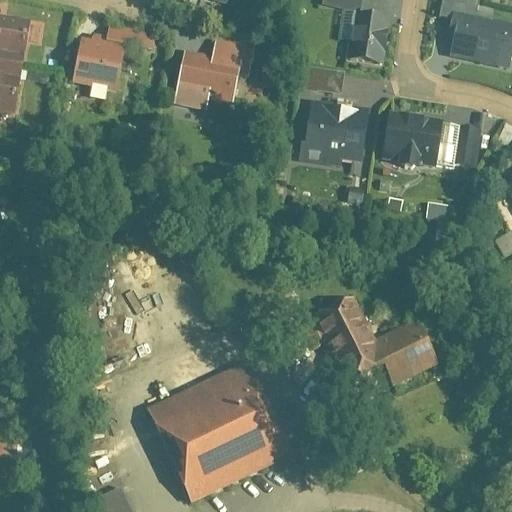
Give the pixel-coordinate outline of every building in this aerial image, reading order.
[(322,0),(322,5),(359,11),(360,0),(322,0)] [(458,12),(475,16),(478,1),(475,0),(440,0),(438,15),(457,19),(458,12)] [(449,57),(509,70),(511,53),(511,23),(475,16),(458,12),(457,19),(449,57)] [(0,55),(22,59),(29,19),(0,13),(0,55)] [(346,59),(382,65),(390,19),(353,13),(346,59)] [(79,39),(71,84),(113,92),(121,47),(79,39)] [(183,52),(174,99),(231,110),(238,75),(248,77),(253,46),(216,39),(213,58),(183,52)] [(46,47),(43,63),(60,66),(63,50),(46,47)] [(0,55),(0,76),(18,79),(22,59),(0,55)] [(293,88),(340,95),(344,73),(297,66),(293,88)] [(0,113),(12,116),(18,79),(0,76),(0,113)] [(359,161),(367,110),(310,101),(302,152),(359,161)] [(175,106),(172,115),(199,121),(201,112),(175,106)] [(441,124),(442,121),(389,112),(381,160),(396,162),(395,167),(415,170),(415,165),(434,168),(434,165),(441,124)] [(441,124),(434,165),(454,169),(455,164),(461,128),(441,124)] [(481,131),(461,128),(455,164),(475,167),(481,131)] [(449,223),(450,206),(426,205),(425,221),(449,223)] [(375,339),(352,295),(302,321),(336,387),(377,366),(390,392),(440,366),(415,319),(375,339)] [(144,411),(190,505),(291,456),(245,362),(144,411)] [(0,436),(0,457),(13,459),(15,438),(0,436)] [(128,511),(119,489),(90,500),(94,511),(128,511)]
